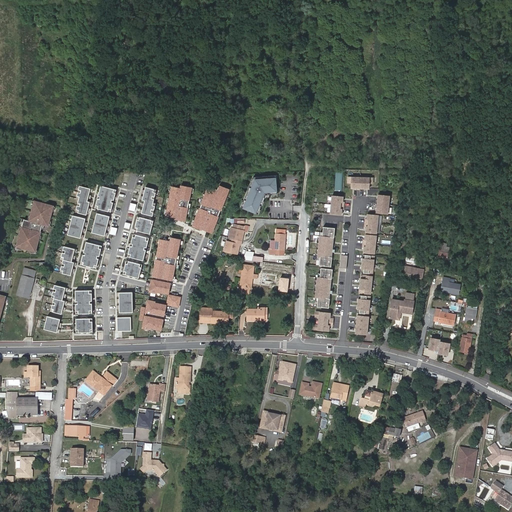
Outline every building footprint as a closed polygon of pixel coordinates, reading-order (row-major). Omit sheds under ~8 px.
[(258,213),(266,193),(278,192),(277,174),(253,174),(241,206),(258,213)] [(374,184),(374,177),(348,177),(348,183),(352,183),(352,188),(370,188),(370,184),(374,184)] [(78,210),(77,213),(86,215),(87,212),(88,209),(89,206),(89,202),(87,202),(87,199),(88,195),(89,192),(90,189),(78,186),(76,196),(78,197),(78,200),(75,210),(78,210)] [(153,202),(156,192),(153,192),(154,189),(145,186),(144,190),(143,193),(142,196),(142,199),(144,200),(143,203),(143,206),(142,209),(141,213),(153,216),(155,206),(153,205),(153,202)] [(96,210),(108,213),(109,210),(111,211),(112,204),(110,203),(111,201),(113,201),(115,191),(100,187),(97,198),(99,198),(98,200),(97,200),(95,207),(97,207),(96,210)] [(219,210),(223,202),(224,202),(225,198),(224,197),(226,194),(227,194),(228,190),(220,187),(218,188),(217,191),(208,188),(193,227),(201,229),(201,230),(211,233),(213,229),(212,228),(216,219),(217,219),(220,211),(219,210)] [(186,214),(188,204),(190,194),(191,189),(186,188),(180,188),(180,189),(171,188),(171,192),(169,199),(168,204),(167,211),(166,215),(166,216),(176,218),(176,220),(185,222),(186,214)] [(388,213),(390,196),(377,194),(376,212),(388,213)] [(343,214),(345,197),(332,196),(331,213),(343,214)] [(53,206),(34,201),(29,220),(24,219),(16,246),(35,251),(41,228),(43,229),(44,224),(48,225),(53,206)] [(109,216),(96,213),(92,233),(105,236),(105,233),(106,230),(107,226),(108,223),(108,220),(109,216)] [(377,233),(378,215),(367,214),(365,232),(377,233)] [(84,223),(85,219),(71,216),(66,235),(80,239),(81,235),(82,232),(83,229),(84,226),(84,223)] [(137,219),(135,219),(133,229),(149,233),(151,223),(149,222),(150,220),(138,217),(137,219)] [(233,228),(230,227),(228,237),(233,238),(232,242),(227,241),(225,251),(238,254),(240,244),(241,244),(242,240),(241,240),(243,230),(242,230),(243,226),(234,224),(233,228)] [(332,267),(336,228),(324,227),(323,236),(320,236),(318,256),(321,256),(320,266),(332,267)] [(283,255),(285,230),(275,229),(274,240),(271,240),(270,254),(283,255)] [(143,246),(145,247),(147,240),(145,240),(146,237),(134,234),(133,237),(131,236),(129,243),(131,243),(131,246),(129,245),(126,256),(142,260),(145,249),(143,249),(143,246)] [(376,235),(365,234),(363,252),(375,253),(376,235)] [(177,257),(179,245),(178,245),(179,240),(168,238),(168,242),(160,241),(160,245),(159,245),(156,257),(157,257),(156,265),(155,265),(153,273),(154,273),(153,278),(171,281),(172,277),(175,266),(177,257)] [(83,265),(95,268),(96,265),(97,266),(99,259),(97,258),(98,256),(100,256),(102,246),(86,242),(84,253),(86,253),(85,255),(83,255),(81,262),(83,262),(83,265)] [(441,242),(438,256),(444,257),(443,257),(447,258),(449,246),(447,246),(447,243),(441,242)] [(64,260),(61,270),(63,271),(63,274),(71,276),(72,272),(73,269),(74,266),(75,263),(72,262),(73,259),(74,256),(74,253),(75,249),(64,247),(62,257),(64,257),(64,260)] [(252,260),(253,252),(247,251),(245,256),(244,259),(252,260)] [(364,273),(373,274),(375,256),(366,255),(366,259),(363,258),(362,269),(365,269),(364,273)] [(126,263),(125,263),(122,273),(138,277),(140,267),(139,266),(139,264),(127,261),(126,263)] [(253,266),(243,265),(241,287),(250,288),(253,266)] [(424,269),(405,265),(403,275),(409,276),(409,274),(415,275),(414,277),(422,278),(424,269)] [(24,267),(22,274),(34,278),(36,271),(24,267)] [(329,307),(333,269),(322,268),(321,277),(318,277),(316,297),(319,297),(318,306),(329,307)] [(34,278),(22,274),(17,294),(29,298),(34,278)] [(275,285),(275,274),(262,274),(261,284),(275,285)] [(371,294),(373,276),(361,275),(360,293),(371,294)] [(441,290),(459,294),(461,284),(450,282),(451,278),(444,276),(441,290)] [(290,278),(280,277),(278,291),(288,292),(290,278)] [(170,284),(152,280),(149,292),(156,294),(156,293),(168,295),(170,284)] [(63,315),(66,301),(63,301),(66,288),(55,285),(53,295),(55,296),(55,299),(52,309),(55,310),(54,312),(63,315)] [(79,314),(92,313),(91,311),(93,310),(93,304),(91,304),(91,301),(93,301),(92,290),(76,291),(77,302),(79,302),(79,304),(77,304),(77,311),(79,311),(79,314)] [(132,292),(120,292),(120,296),(120,299),(120,302),(120,305),(120,309),(120,312),(133,312),(132,292)] [(405,300),(414,301),(415,294),(406,293),(405,300)] [(361,313),(369,314),(371,296),(362,295),(362,299),(359,299),(358,309),(361,310),(361,313)] [(469,299),(464,298),(462,306),(467,307),(466,308),(477,310),(478,306),(468,304),(469,299)] [(403,301),(392,299),(389,318),(396,319),(398,308),(413,311),(414,301),(405,300),(405,303),(403,303),(403,301)] [(155,302),(147,301),(145,313),(164,317),(166,306),(154,304),(155,302)] [(202,307),(201,321),(228,322),(228,318),(229,311),(213,310),(213,308),(202,307)] [(247,319),(257,319),(257,317),(263,317),(264,308),(257,308),(257,310),(248,309),(247,319)] [(257,317),(257,319),(266,319),(266,308),(264,308),(263,317),(257,317)] [(398,308),(396,319),(398,319),(399,310),(412,312),(413,311),(398,308)] [(440,309),(438,321),(453,324),(455,314),(448,312),(448,309),(442,308),(441,309),(440,309)] [(472,318),(478,319),(479,310),(477,310),(466,308),(465,316),(472,318)] [(331,313),(316,312),(315,317),(320,317),(319,324),(315,324),(314,328),(330,330),(330,326),(333,326),(334,318),(331,318),(331,313)] [(368,334),(369,316),(358,315),(356,333),(368,334)] [(58,333),(61,320),(48,317),(45,330),(58,333)] [(132,331),(132,317),(123,317),(123,321),(118,321),(119,331),(132,331)] [(144,317),(142,329),(149,330),(149,329),(161,331),(163,320),(144,317)] [(93,329),(93,318),(76,319),(77,330),(79,330),(79,333),(91,332),(91,329),(93,329)] [(462,334),(459,351),(469,352),(472,336),(467,335),(462,334)] [(440,339),(431,337),(429,348),(434,349),(434,351),(438,352),(440,341),(440,339)] [(450,343),(440,341),(438,352),(444,353),(443,355),(447,356),(450,343)] [(296,364),(282,361),(280,374),(283,374),(282,378),(289,380),(288,381),(292,381),(296,364)] [(24,376),(31,377),(31,385),(40,385),(39,370),(38,370),(38,366),(28,366),(28,372),(24,372),(24,376)] [(191,367),(180,367),(180,378),(177,378),(177,384),(179,384),(179,393),(189,393),(190,385),(188,385),(189,382),(190,382),(191,367)] [(403,370),(395,368),(393,379),(401,381),(403,370)] [(94,371),(92,373),(103,381),(109,374),(107,372),(102,378),(94,371)] [(92,373),(86,381),(99,391),(103,395),(105,396),(117,380),(109,374),(103,381),(92,373)] [(309,384),(302,382),(299,394),(319,398),(322,385),(312,383),(311,389),(308,388),(309,384)] [(350,385),(334,382),(331,396),(347,399),(350,385)] [(160,386),(149,384),(147,400),(159,401),(160,391),(164,391),(165,385),(160,384),(160,386)] [(359,401),(365,403),(374,405),(375,404),(380,405),(383,393),(372,390),(371,392),(366,390),(365,395),(370,397),(370,400),(364,398),(360,397),(359,401)] [(17,406),(16,398),(16,392),(7,392),(7,406),(17,406)] [(17,415),(17,406),(7,406),(7,410),(10,419),(17,419),(17,415)] [(37,416),(37,406),(17,406),(17,415),(37,416)] [(152,429),(154,411),(147,410),(146,415),(138,414),(136,427),(152,429)] [(269,412),(264,411),(262,422),(266,423),(266,427),(268,427),(269,429),(273,430),(275,429),(282,430),(285,416),(280,415),(280,416),(280,417),(269,415),(269,413),(269,412)] [(404,418),(406,426),(418,422),(426,419),(423,411),(404,418)] [(418,422),(406,426),(408,431),(420,427),(418,422)] [(417,437),(420,443),(434,436),(428,425),(426,426),(428,431),(417,437)] [(90,427),(69,426),(69,436),(80,436),(80,440),(84,440),(84,436),(90,436),(90,427)] [(399,436),(400,430),(385,427),(384,433),(399,436)] [(27,436),(23,436),(23,443),(28,443),(28,442),(41,442),(41,428),(27,428),(27,436)] [(133,428),(123,428),(123,440),(133,440),(133,428)] [(488,428),(486,438),(493,439),(495,430),(488,428)] [(487,458),(492,466),(502,459),(511,461),(511,452),(500,451),(495,444),(489,448),(493,454),(487,458)] [(83,467),(83,448),(71,448),(71,467),(83,467)] [(123,449),(113,459),(113,474),(122,474),(122,463),(129,456),(123,449)] [(460,460),(458,471),(471,474),(475,452),(463,450),(462,460),(460,460)] [(151,453),(143,452),(143,457),(144,457),(144,466),(147,470),(154,471),(159,477),(167,470),(159,461),(151,460),(151,453)] [(31,476),(31,463),(34,463),(34,457),(21,457),(21,461),(21,468),(17,468),(17,477),(31,476)] [(470,480),(471,474),(458,471),(457,477),(470,480)] [(479,478),(488,480),(489,473),(481,471),(479,478)] [(503,486),(496,481),(491,489),(499,493),(495,500),(508,509),(511,503),(511,497),(501,490),(503,486)] [(96,511),(98,501),(90,500),(88,511),(96,511)]
